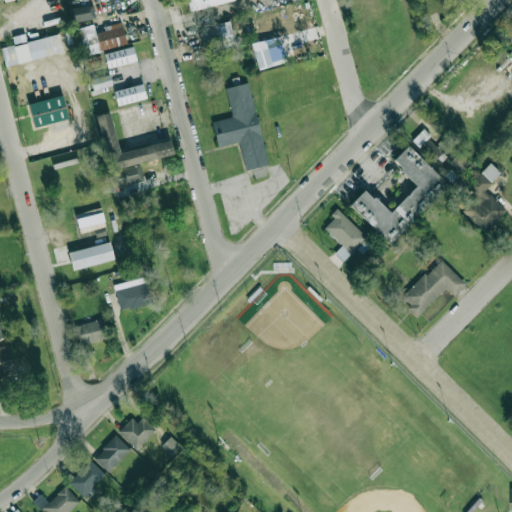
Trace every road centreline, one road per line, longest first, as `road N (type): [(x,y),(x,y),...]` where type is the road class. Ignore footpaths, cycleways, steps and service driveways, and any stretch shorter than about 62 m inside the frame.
road 1 (residential): [(100,411),(499,0)]
road 2 (residential): [(0,97),(77,392),(100,411)]
road 3 (residential): [(282,224),(511,450)]
road 4 (residential): [(154,0),(227,276)]
road 5 (residential): [(0,501),(60,456),(100,411)]
road 6 (residential): [(329,0),(358,103),(374,124)]
road 7 (residential): [(420,360),(511,265)]
